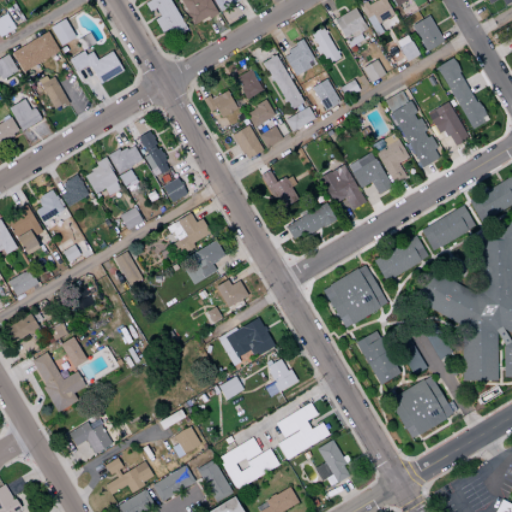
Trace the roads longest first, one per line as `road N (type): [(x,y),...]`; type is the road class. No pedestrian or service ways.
road 1 (residential): [(110,0),(416,511)]
road 2 (residential): [(307,0),(0,182)]
road 3 (residential): [(511,144),(279,283)]
road 4 (residential): [(511,416),(352,511)]
road 5 (residential): [(0,386),(74,511)]
